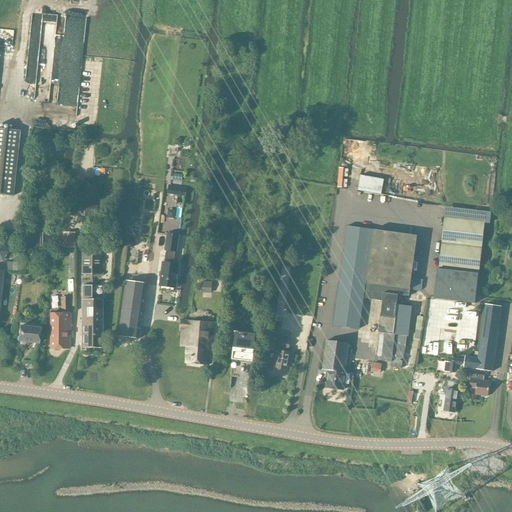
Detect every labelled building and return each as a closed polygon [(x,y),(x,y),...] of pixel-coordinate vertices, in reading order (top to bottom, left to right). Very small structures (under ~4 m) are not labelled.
[(0,128),(0,195),(13,197),(19,131),(0,128)] [(439,156),(438,167),(443,168),(440,199),(458,201),(462,156),(444,155),(444,156),(439,156)] [(412,167),(409,199),(424,200),(427,168),(412,167)] [(381,194),(384,180),(361,175),(358,190),(381,194)] [(93,217),(94,198),(95,186),(82,185),(82,197),(80,216),(93,217)] [(435,288),(434,300),(475,304),(478,274),(484,222),(485,213),(447,209),(446,218),(445,218),(439,269),(437,269),(435,288)] [(346,227),(332,326),(359,330),(363,299),(382,301),(378,333),(380,333),(377,356),(381,357),(381,361),(391,362),(390,367),(401,369),(402,362),(405,362),(405,359),(403,359),(405,347),(409,318),(395,316),(398,295),(408,296),(409,291),(418,292),(421,290),(422,281),(411,279),(417,236),(373,230),(366,284),(364,283),(372,231),(346,227)] [(62,234),(62,248),(74,248),(74,234),(62,234)] [(167,234),(165,250),(165,251),(166,251),(175,252),(177,252),(179,235),(167,234)] [(175,252),(166,251),(165,263),(174,264),(175,253),(175,252)] [(100,254),(81,253),(81,274),(89,274),(94,274),(100,275),(100,254)] [(162,262),(159,286),(176,288),(179,264),(174,264),(165,263),(162,262)] [(125,280),(117,335),(137,338),(145,283),(125,280)] [(211,283),(201,283),(201,293),(212,293),(211,283)] [(82,300),(81,300),(81,348),(101,348),(101,286),(95,286),(94,286),(82,286),(82,300)] [(465,357),(464,368),(492,372),(501,307),(485,305),(478,352),(475,352),(474,358),(465,357)] [(69,314),(50,314),(50,323),(50,349),(69,349),(69,314)] [(180,320),(180,330),(182,331),(181,347),(186,347),(185,363),(208,366),(210,349),(212,323),(196,322),(196,319),(193,319),(193,321),(188,321),(180,320)] [(37,345),(38,331),(19,329),(17,344),(37,345)] [(235,335),(229,389),(230,389),(236,389),(249,391),(255,337),(235,335)] [(454,344),(455,337),(440,335),(439,341),(454,344)] [(271,337),(268,349),(275,350),(277,338),(271,337)] [(280,347),(276,368),(287,370),(290,353),(291,349),(288,349),(290,342),(283,341),(283,338),(281,338),(281,340),(280,340),(279,347),(280,347)] [(322,370),(328,371),(326,388),(343,390),(346,373),(345,373),(345,372),(348,350),(348,344),(326,341),(322,370)] [(443,373),(449,374),(455,374),(456,367),(462,367),(463,360),(450,359),(450,364),(444,363),(443,373)] [(374,363),(372,371),(380,373),(381,365),(374,363)] [(471,374),(469,388),(476,388),(475,394),(487,396),(489,382),(483,381),(484,376),(478,375),(471,374)] [(454,413),(457,391),(447,389),(443,411),(454,413)]
